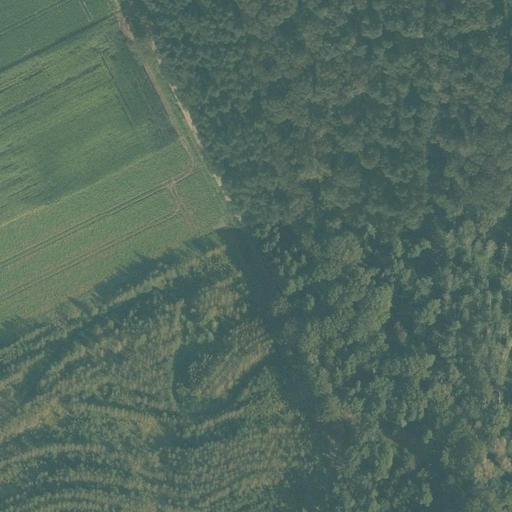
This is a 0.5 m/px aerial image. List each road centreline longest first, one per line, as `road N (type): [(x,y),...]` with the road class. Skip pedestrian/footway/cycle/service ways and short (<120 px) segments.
road 1 (track): [(320,511),(339,417),(130,0)]
road 2 (track): [(338,423),(369,427),(437,462),(480,511)]
